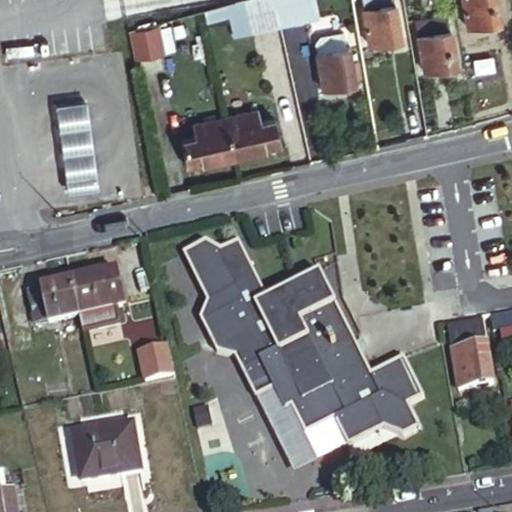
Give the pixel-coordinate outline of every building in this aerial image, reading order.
[(251,35),(280,28),(273,0),(252,0),(243,2),(251,35)] [(273,0),(280,28),(311,21),(306,0),(273,0)] [(306,0),(311,21),(319,19),(314,0),(306,0)] [(462,0),(467,28),(501,22),(496,0),(462,0)] [(233,40),(251,35),(243,2),(204,12),(208,27),(229,21),(233,40)] [(363,9),(369,44),(403,38),(397,3),(363,9)] [(195,15),(175,20),(181,40),(201,35),(195,15)] [(130,34),(136,61),(164,55),(158,28),(130,34)] [(419,36),(426,72),(457,67),(451,30),(419,36)] [(313,43),(322,89),(355,83),(346,33),(317,38),(313,43)] [(51,102),(65,191),(101,185),(86,97),(51,102)] [(224,117),(234,158),(280,147),(274,121),(260,124),(257,109),(224,117)] [(188,169),(234,158),(224,117),(192,125),(195,139),(181,142),(188,169)] [(214,240),(192,252),(215,302),(206,318),(220,346),(240,353),(253,380),(259,393),(273,386),(278,395),(283,406),(290,403),(305,433),(335,418),(349,447),(384,428),(405,438),(423,428),(413,407),(427,399),(408,362),(379,377),(349,313),(329,271),(276,299),(245,238),(229,247),(214,240)] [(121,275),(75,286),(82,320),(85,336),(120,328),(117,312),(128,309),(121,275)] [(82,320),(75,286),(31,295),(38,330),(82,320)] [(511,314),(494,317),(496,332),(511,329),(511,314)] [(484,319),(452,325),(457,352),(455,353),(462,394),(495,389),(489,348),(488,347),(484,319)] [(265,402),(278,395),(273,386),(259,393),(253,380),(212,401),(203,419),(209,434),(216,450),(244,436),(265,402)] [(278,395),(265,402),(300,472),(349,447),(335,418),(305,433),(290,403),(283,406),(278,395)] [(198,438),(209,434),(203,419),(193,424),(198,438)] [(80,441),(90,488),(148,477),(138,430),(80,441)] [(0,488),(0,511),(18,511),(13,485),(0,488)]
